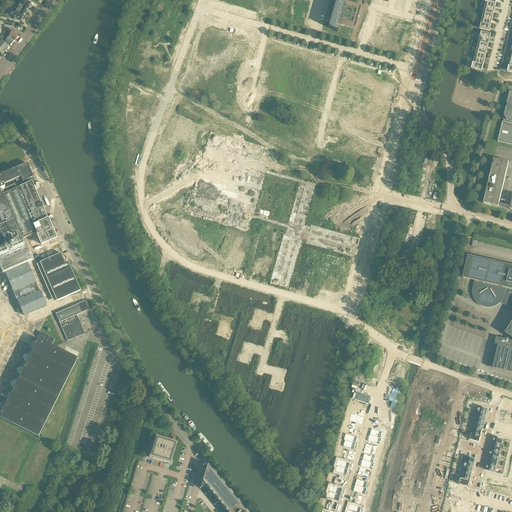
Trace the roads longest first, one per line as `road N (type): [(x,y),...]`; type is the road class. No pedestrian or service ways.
road 1 (residential): [(166,96),(142,171),(141,204),(161,247),(198,270)]
road 2 (residential): [(381,194),(416,69),(360,54)]
road 3 (residential): [(340,511),(395,349)]
road 4 (residential): [(198,270),(221,192),(255,148)]
road 5 (residential): [(348,311),(381,194)]
